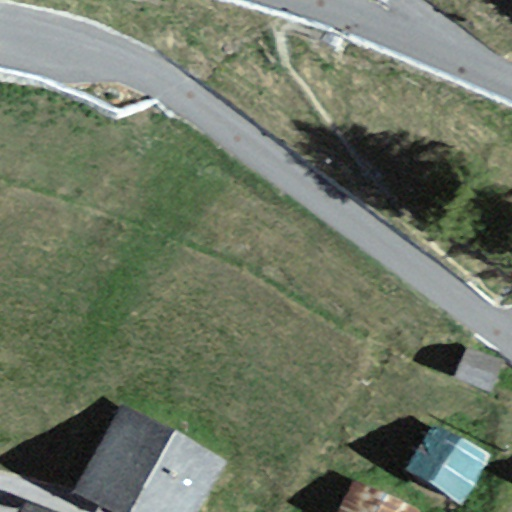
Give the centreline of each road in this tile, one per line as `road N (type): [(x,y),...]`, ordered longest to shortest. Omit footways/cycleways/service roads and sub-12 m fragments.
road 1 (residential): [(0,43),(82,55),(166,92),(373,231),(511,341)]
road 2 (residential): [(415,29),(292,0)]
